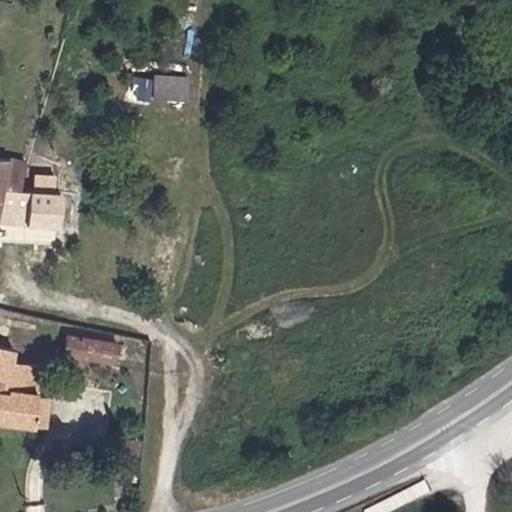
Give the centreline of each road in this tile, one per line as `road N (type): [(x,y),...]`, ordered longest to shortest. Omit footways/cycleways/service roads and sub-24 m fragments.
road 1 (tertiary): [(266,511),(374,468),(511,377)]
road 2 (unknown): [(169,511),(171,368),(138,324),(82,300)]
